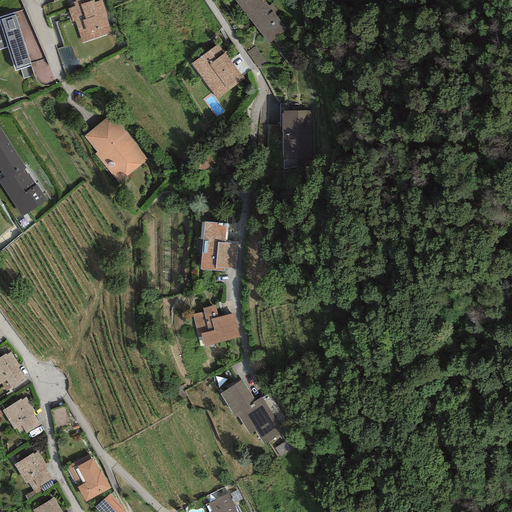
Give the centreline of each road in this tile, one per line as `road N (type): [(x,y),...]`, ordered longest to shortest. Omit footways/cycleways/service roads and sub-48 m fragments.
road 1 (track): [(263,82),(269,182),(260,349),(294,413),(328,439),(360,511)]
road 2 (residential): [(47,384),(104,457),(162,511)]
road 3 (track): [(274,0),(306,46),(336,145)]
road 4 (residential): [(47,384),(54,460),(80,511)]
